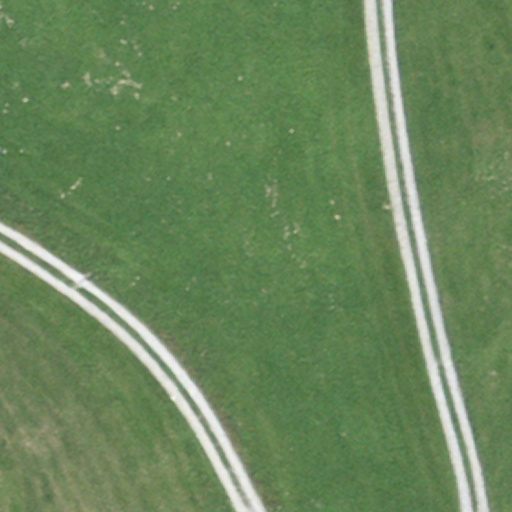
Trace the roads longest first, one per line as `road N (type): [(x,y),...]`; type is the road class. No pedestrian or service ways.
road 1 (track): [(478,511),(413,246),(383,0)]
road 2 (track): [(0,234),(155,349),(252,511)]
